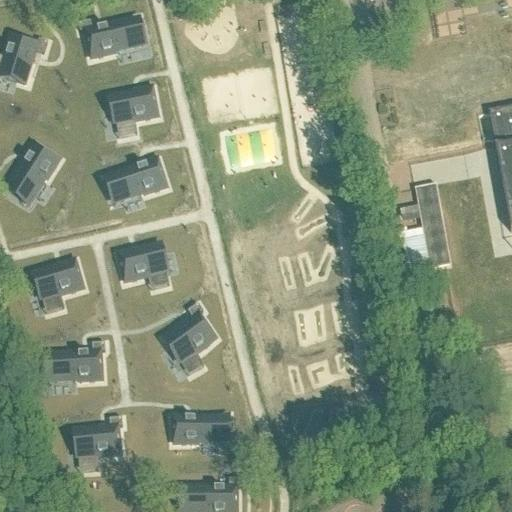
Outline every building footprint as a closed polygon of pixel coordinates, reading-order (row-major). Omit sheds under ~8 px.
[(90,25),(78,28),(80,37),(85,36),(91,63),(117,57),(117,56),(136,52),(130,26),(131,26),(131,25),(92,34),(90,25)] [(4,65),(0,77),(0,80),(24,89),(24,90),(25,90),(36,56),(44,58),(48,46),(39,44),(38,48),(12,40),(4,65)] [(153,93),(110,101),(110,103),(111,103),(116,129),(132,125),(132,126),(158,121),(153,93)] [(511,112),(489,116),(495,148),(496,153),(503,196),(511,237),(511,236),(511,112)] [(35,149),(10,189),(11,190),(12,189),(34,203),(45,186),(59,164),(35,149)] [(158,165),(113,179),(113,181),(114,180),(122,206),(142,199),(142,200),(167,191),(158,165)] [(414,193),(429,274),(451,270),(436,189),(414,193)] [(161,249),(118,259),(125,287),(151,280),(166,276),(160,250),(161,250),(161,249)] [(76,266),(34,278),(34,279),(35,279),(42,305),(58,300),(84,293),(76,266)] [(193,323),(163,343),(164,344),(165,343),(180,365),(193,356),(215,341),(200,318),(203,316),(198,308),(188,316),(193,323)] [(93,357),(53,359),(53,360),(54,360),(56,387),(76,386),(103,384),(101,356),(105,356),(105,348),(92,348),(93,357)] [(220,417),(172,419),(174,447),(200,446),(220,445),(219,418),(220,418),(220,417)] [(110,432),(75,435),(75,436),(76,436),(78,463),(94,461),(94,462),(121,459),(119,431),(123,431),(122,422),(109,423),(110,432)] [(189,492),(189,493),(191,493),(191,494),(190,511),(237,511),(237,492),(242,492),(242,486),(242,483),(229,483),(229,488),(229,492),(207,492),(189,492)]
